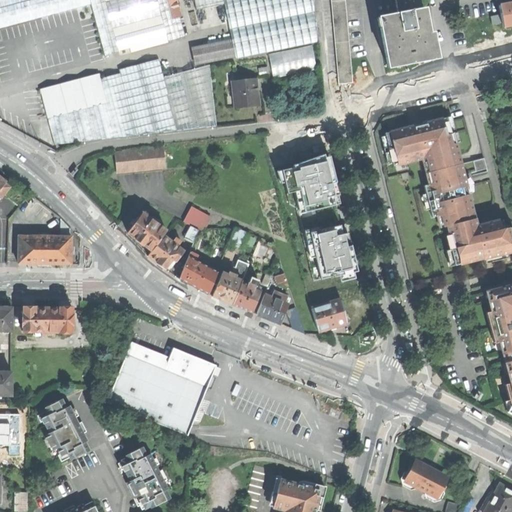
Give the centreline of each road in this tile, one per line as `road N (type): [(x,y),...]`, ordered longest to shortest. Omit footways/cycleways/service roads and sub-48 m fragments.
road 1 (residential): [(364,101),(352,136),(397,320),(384,385)]
road 2 (primary): [(384,385),(179,307),(146,286)]
road 3 (primary): [(146,286),(35,174),(0,151)]
road 4 (secondary): [(0,285),(146,286)]
road 5 (primary): [(511,451),(384,385)]
road 6 (residential): [(384,385),(350,511)]
